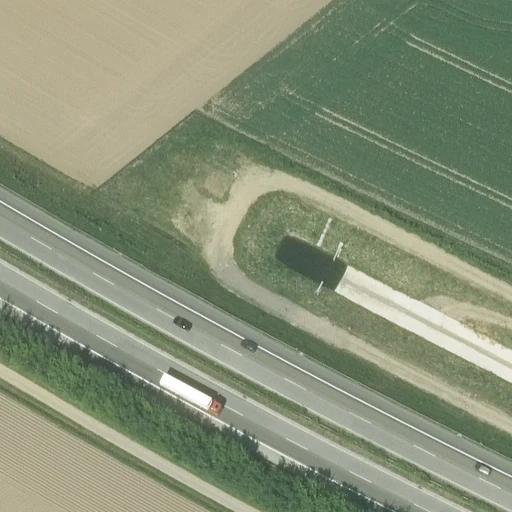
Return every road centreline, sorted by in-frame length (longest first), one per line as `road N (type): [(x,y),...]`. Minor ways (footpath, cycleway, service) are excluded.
road 1 (motorway): [(511,497),(0,222)]
road 2 (motorway): [(0,283),(422,511)]
road 3 (unclassified): [(0,371),(248,511)]
